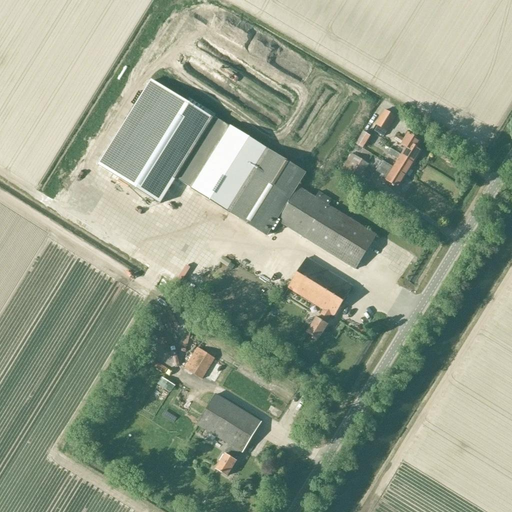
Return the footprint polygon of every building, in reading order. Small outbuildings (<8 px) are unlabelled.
[(191,189),(228,130),(165,91),(112,175),(159,204),(174,180),(175,180),(176,179),(191,189)] [(375,125),(386,132),(395,117),(384,110),(375,125)] [(191,189),(228,212),(267,150),(229,127),(228,130),(191,189)] [(363,131),(355,144),(361,148),(369,136),(363,131)] [(421,151),(416,147),(420,141),(407,133),(403,140),(397,136),(394,140),(405,147),(401,155),(413,163),(421,151)] [(413,163),(401,155),(389,148),(386,153),(398,160),(393,168),(406,176),(413,163)] [(281,224),(355,270),(376,236),(328,205),(330,201),(317,193),(314,197),(298,187),(282,214),(280,213),(305,174),(267,150),(228,212),(266,236),(269,232),(274,235),(281,224)] [(369,164),(367,163),(351,153),(341,169),(359,180),(360,179),(368,185),(374,174),(366,169),(369,164)] [(406,176),(393,168),(382,161),(378,167),(386,172),(382,179),(398,188),(406,176)] [(203,223),(200,228),(207,231),(209,226),(203,223)] [(268,253),(274,252),(271,241),(265,243),(268,253)] [(333,317),(352,286),(306,258),(288,288),(323,310),(317,319),(316,318),(306,333),(317,340),(327,324),(325,323),(330,315),(333,317)] [(200,379),(214,358),(197,348),(184,368),(200,379)] [(219,390),(278,422),(288,404),(229,372),(219,390)] [(241,453),(260,422),(214,394),(196,425),(229,445),(215,469),(226,476),(235,461),(233,459),(239,451),(241,453)]
